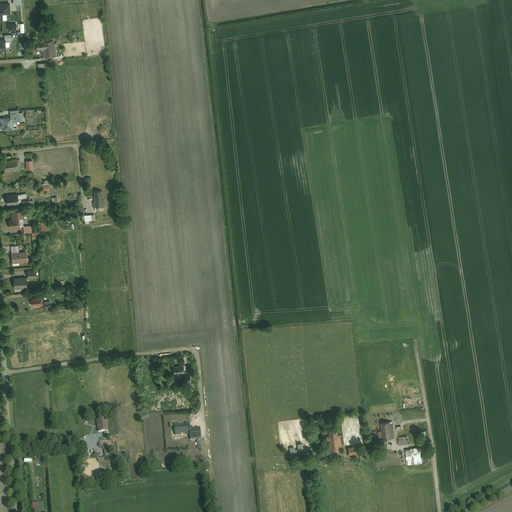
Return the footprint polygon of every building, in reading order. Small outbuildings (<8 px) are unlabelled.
[(13,13),(12,3),(3,3),(3,8),(4,13),(13,13)] [(4,40),(0,40),(0,50),(8,50),(7,41),(7,39),(4,40)] [(55,40),(38,42),(39,49),(43,49),(43,57),(56,56),(55,40)] [(24,121),(23,112),(14,113),(14,116),(14,122),(24,121)] [(14,116),(0,117),(0,126),(5,126),(5,130),(15,129),(14,122),(14,116)] [(19,159),(7,161),(8,170),(15,170),(15,171),(21,170),(19,159)] [(102,190),(94,191),(95,207),(103,206),(102,190)] [(20,194),(8,196),(9,203),(21,202),(20,194)] [(25,207),(36,205),(35,199),(32,200),(31,198),(24,199),(25,202),(25,207)] [(25,209),(12,210),(13,219),(10,219),(11,227),(24,225),(23,218),(26,218),(25,209)] [(97,214),(86,215),(87,223),(90,223),(90,220),(97,220),(97,214)] [(49,221),(42,222),(43,230),(50,229),(49,221)] [(25,233),(32,232),(31,224),(24,225),(25,233)] [(13,252),(12,252),(13,263),(28,261),(27,251),(20,252),(13,252)] [(29,277),(14,278),(15,288),(29,287),(29,277)] [(43,297),(32,298),(33,306),(38,305),(38,306),(44,305),(43,297)] [(186,366),(174,367),(175,374),(186,373),(186,366)] [(108,419),(99,420),(101,431),(110,430),(108,419)] [(392,421),(380,423),(381,430),(378,431),(378,438),(381,438),(382,439),(394,438),(392,421)] [(191,425),(181,426),(182,433),(192,432),(191,425)] [(339,428),(327,430),(328,435),(325,436),(326,439),(328,439),(330,450),(341,448),(339,428)] [(420,448),(405,449),(406,464),(421,463),(420,448)]
